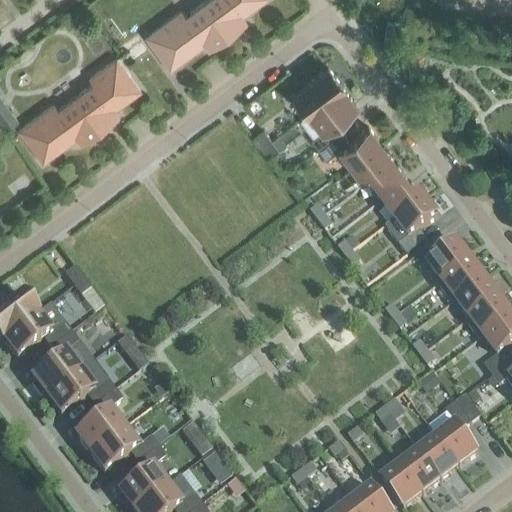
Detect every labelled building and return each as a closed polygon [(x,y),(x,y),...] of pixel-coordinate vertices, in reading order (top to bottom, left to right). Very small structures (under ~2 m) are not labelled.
[(243,16),(264,0),(204,0),(184,15),(180,9),(144,36),(169,71),(204,46),(208,51),(247,22),(243,16)] [(396,51),(400,25),(387,23),(383,49),(396,51)] [(147,51),(140,41),(124,53),(131,63),(147,51)] [(422,53),(413,49),(409,58),(418,62),(422,53)] [(141,91),(116,56),(87,77),(91,83),(57,108),(53,103),(17,130),(42,164),(76,139),(79,144),(119,115),(115,110),(141,91)] [(341,87),(342,88),(343,87),(328,67),(293,94),(308,113),(308,112),(341,87)] [(356,106),(342,88),(341,87),(308,112),(308,113),(322,131),(311,139),(318,149),(338,134),(331,124),(356,106)] [(18,121),(0,95),(0,122),(5,130),(18,121)] [(383,146),(368,127),(346,144),(338,134),(318,149),(326,159),(339,149),(354,168),(383,146)] [(279,150),(263,130),(253,138),(268,158),(279,150)] [(367,186),(396,164),(383,146),(354,168),(367,186)] [(410,182),(396,164),(367,186),(381,204),(410,182)] [(424,200),(410,182),(381,204),(395,222),(424,200)] [(427,244),(419,234),(438,219),(424,200),(395,222),(409,241),(400,248),(407,258),(411,256),(427,244)] [(325,218),(318,208),(310,214),(318,223),(325,218)] [(332,228),(325,218),(318,223),(325,233),(332,228)] [(438,288),(471,263),(457,244),(428,266),(442,285),(438,288)] [(353,254),(345,245),(338,250),(345,260),(353,254)] [(360,264),(353,254),(345,260),(353,269),(360,264)] [(485,281),(471,263),(438,288),(452,307),(485,281)] [(76,272),(65,280),(80,300),(91,292),(76,272)] [(466,325),(499,299),(485,281),(452,307),(453,307),(456,305),(469,321),(465,324),(466,325)] [(3,343),(37,317),(23,298),(0,314),(0,340),(3,344),(3,343)] [(480,343),(511,318),(511,316),(499,299),(466,325),(480,343)] [(17,362),(44,341),(51,351),(71,336),(50,307),(37,317),(3,343),(17,362)] [(400,317),(393,308),(385,313),(393,323),(400,317)] [(400,332),(407,327),(400,317),(393,323),(400,332)] [(511,348),(511,318),(480,343),(480,344),(484,341),(498,359),(484,369),(492,379),(511,363),(511,362),(505,353),(511,348)] [(59,361),(32,381),(46,400),(80,375),(93,364),(71,336),(51,351),(59,361)] [(124,358),(134,351),(125,339),(115,347),(124,358)] [(427,354),(420,344),(413,349),(420,359),(427,354)] [(435,363),(427,354),(420,359),(428,369),(435,363)] [(511,363),(492,379),(499,389),(507,383),(511,390),(511,363)] [(95,408),(115,393),(107,383),(94,393),(80,375),(46,400),(60,419),(87,399),(95,408)] [(434,377),(432,375),(419,385),(426,395),(440,385),(434,377)] [(123,432),(122,431),(109,413),(122,403),(115,393),(95,408),(102,418),(75,438),(90,457),(123,432)] [(481,418),(466,398),(456,406),(471,426),(481,418)] [(400,410),(395,403),(385,410),(391,417),(400,410)] [(461,433),(471,426),(456,406),(446,414),(456,427),(437,441),(459,470),(478,456),(461,433)] [(381,424),(391,417),(385,410),(376,417),(381,424)] [(187,445),(199,437),(191,427),(180,435),(187,445)] [(138,466),(158,451),(151,441),(141,448),(126,428),(122,431),(123,432),(90,457),(104,476),(131,456),(138,466)] [(353,446),(363,438),(358,431),(348,438),(353,446)] [(166,445),(168,443),(160,432),(150,440),(151,441),(158,451),(164,446),(166,445)] [(459,470),(437,441),(419,455),(441,484),(459,470)] [(344,453),(339,445),(329,453),(334,460),(344,453)] [(166,461),(171,456),(164,446),(158,451),(166,461)] [(136,511),(166,490),(167,490),(171,487),(156,468),(166,461),(158,451),(138,466),(145,476),(119,496),(130,511),(136,511)] [(210,475),(222,466),(213,453),(201,463),(210,475)] [(441,484),(419,455),(401,469),(422,498),(441,484)] [(317,473),(311,466),(301,473),(307,481),(317,473)] [(422,498),(401,469),(382,483),(404,511),(422,498)] [(297,488),(307,481),(301,473),(292,481),(297,488)] [(196,511),(202,508),(194,498),(180,508),(167,490),(166,490),(136,511),(196,511)] [(389,511),(372,490),(354,504),(359,511),(389,511)]
